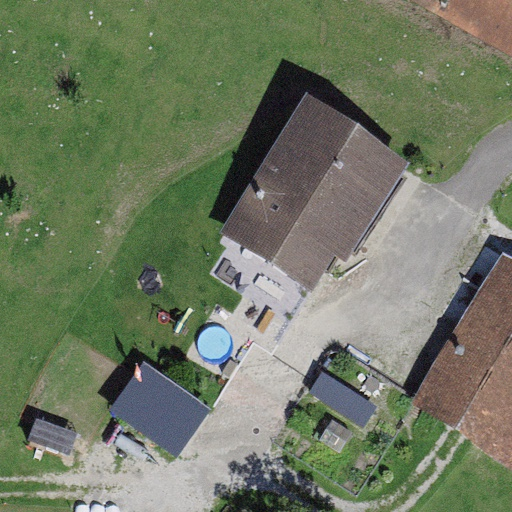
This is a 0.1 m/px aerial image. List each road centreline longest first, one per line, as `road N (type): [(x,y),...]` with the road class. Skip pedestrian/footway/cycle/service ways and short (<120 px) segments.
road 1 (residential): [(511,149),(497,156),(388,298),(342,303),(300,329),(250,401)]
road 2 (track): [(0,485),(204,472),(250,401)]
